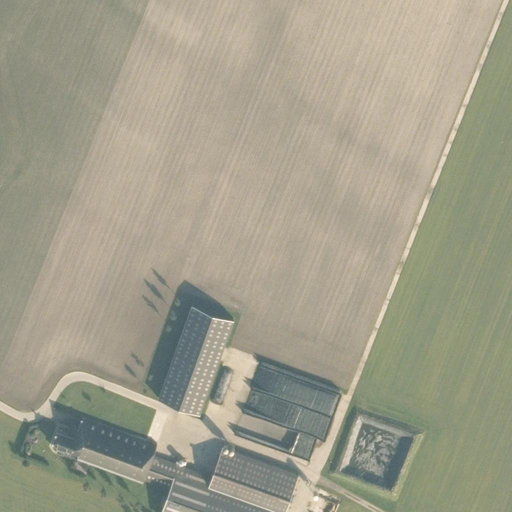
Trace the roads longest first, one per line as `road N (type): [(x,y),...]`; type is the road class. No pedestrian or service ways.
road 1 (track): [(376,511),(312,469),(505,0)]
road 2 (track): [(218,428),(312,469),(296,511)]
